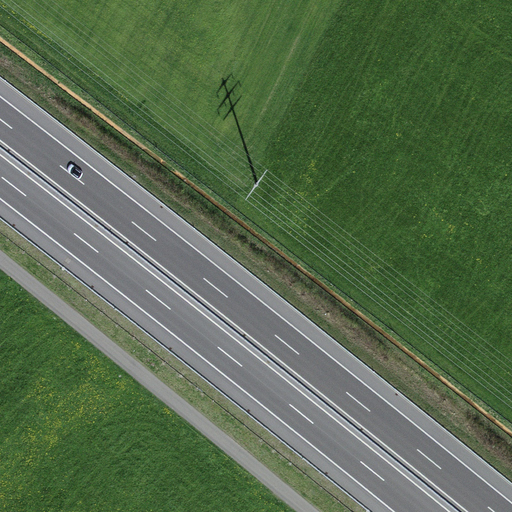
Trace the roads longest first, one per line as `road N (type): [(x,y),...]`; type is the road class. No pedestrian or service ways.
road 1 (motorway): [(493,511),(0,118)]
road 2 (motorway): [(0,174),(421,511)]
road 3 (unclassified): [(0,259),(308,511)]
